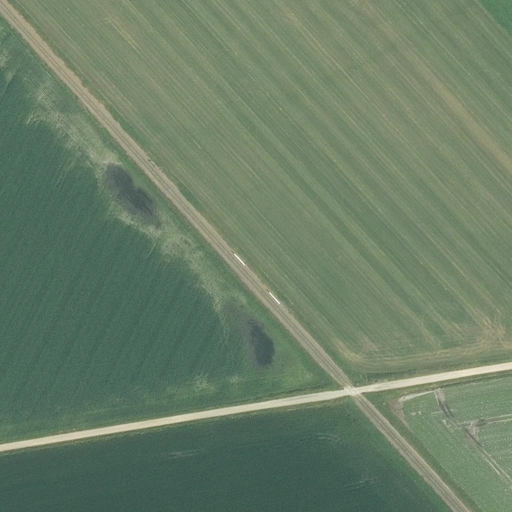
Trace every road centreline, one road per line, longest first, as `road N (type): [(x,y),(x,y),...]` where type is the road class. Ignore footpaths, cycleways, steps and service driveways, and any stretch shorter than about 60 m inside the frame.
road 1 (track): [(368,388),(0,446)]
road 2 (track): [(511,365),(368,388)]
